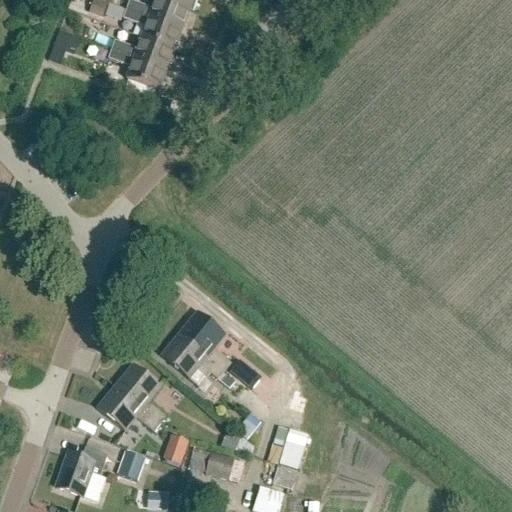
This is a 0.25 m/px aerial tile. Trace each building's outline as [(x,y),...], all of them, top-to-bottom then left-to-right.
[(189,12),(193,0),(157,0),(157,1),(189,12)] [(182,33),(189,12),(157,1),(153,12),(130,3),(127,12),(182,33)] [(92,3),(87,17),(101,21),(105,8),(92,3)] [(175,53),(182,33),(127,12),(123,22),(146,30),(142,41),(175,53)] [(167,73),(175,53),(142,41),(138,52),(115,44),(112,53),(167,73)] [(54,50),(48,64),(60,68),(65,54),(54,50)] [(159,95),(167,73),(112,53),(108,62),(131,71),(127,83),(159,95)] [(231,367),(223,360),(222,360),(213,353),(225,339),(197,316),(179,338),(224,375),(225,374),(231,367)] [(224,376),(224,375),(179,338),(161,360),(189,383),(201,368),(209,376),(228,392),(234,385),(224,376)] [(261,382),(239,364),(230,375),(252,393),(261,382)] [(115,390),(160,428),(167,419),(158,412),(158,413),(149,405),(161,391),(133,368),(115,390)] [(153,436),(160,428),(115,390),(96,412),(124,435),(136,421),(145,428),(145,429),(153,436)] [(236,434),(247,443),(261,426),(251,417),(236,434)] [(308,439),(288,433),(272,487),(292,493),(308,439)] [(172,440),(167,455),(182,460),(187,445),(172,440)] [(85,451),(81,462),(68,457),(56,491),(97,506),(106,482),(100,480),(108,459),(85,451)] [(136,485),(145,462),(124,454),(116,478),(136,485)] [(229,485),(235,463),(212,456),(206,479),(229,485)] [(248,511),(277,511),(283,498),(256,489),(248,511)] [(153,496),(152,511),(167,511),(169,496),(153,496)]
